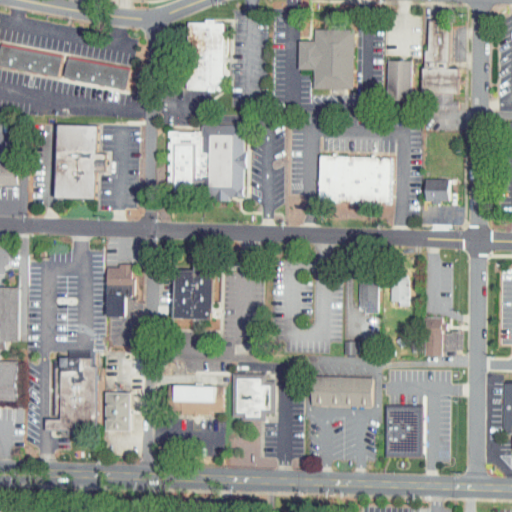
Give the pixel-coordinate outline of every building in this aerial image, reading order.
[(225,23),(217,23),(217,21),(189,20),(188,90),(224,90),(225,23)] [(460,92),(460,68),(450,68),(450,21),(427,20),(426,92),(460,92)] [(356,90),(356,30),(316,31),(316,42),(300,42),(300,71),(316,71),(316,90),(356,90)] [(0,65),(0,51),(2,42),(64,55),(60,77),(0,65)] [(66,78),(128,90),(132,68),(69,57),(66,78)] [(413,60),(389,59),(388,98),(412,98),(413,60)] [(169,130),(168,181),(175,181),(175,192),(195,192),(195,183),(201,183),(201,195),(214,195),(214,200),(230,200),(230,196),(243,196),(244,125),(201,124),(201,131),(169,130)] [(100,126),(61,125),(59,198),(98,199),(99,172),(109,172),(109,154),(100,154),(100,126)] [(392,157),(322,155),(321,201),(391,202),(392,157)] [(0,184),(20,184),(20,163),(0,163),(0,184)] [(416,195),(441,196),(441,173),(417,172),(416,195)] [(427,202),(451,203),(451,180),(427,179),(427,202)] [(98,259),(98,309),(117,309),(117,290),(124,290),(124,259),(98,259)] [(177,270),(175,318),(212,319),(214,265),(195,264),(195,270),(177,270)] [(109,266),(109,317),(128,317),(128,297),(135,297),(135,266),(109,266)] [(357,307),(368,307),(369,271),(350,271),(350,301),(357,301),(357,307)] [(381,295),(391,295),(390,299),(400,300),(401,271),(382,271),(381,295)] [(368,311),(379,311),(380,276),(361,275),(361,305),(368,306),(368,311)] [(392,300),(402,300),(401,304),(411,304),(412,276),(393,275),(392,300)] [(22,342),(22,287),(0,286),(0,350),(4,350),(4,342),(22,342)] [(335,348),(348,348),(348,335),(335,335),(335,348)] [(345,354),(358,353),(358,341),(345,341),(345,354)] [(48,430),(97,431),(98,391),(102,391),(103,366),(95,366),(95,358),(64,357),(63,367),(55,367),(54,404),(62,404),(62,419),(48,419),(48,430)] [(0,401),(19,401),(20,360),(0,359),(0,401)] [(270,372),(232,373),(233,419),(265,419),(265,413),(271,413),(270,372)] [(374,407),(375,377),(315,376),(315,405),(374,407)] [(511,377),(493,377),(493,425),(503,425),(503,445),(511,445),(511,377)] [(223,385),(170,384),(169,399),(176,399),(176,412),(223,413),(223,385)] [(119,424),(120,386),(97,385),(95,423),(119,424)] [(130,430),(131,392),(108,391),(106,429),(130,430)] [(422,405),(388,405),(388,454),(423,454),(422,405)] [(0,511),(7,511),(8,500),(0,499),(0,511)]
